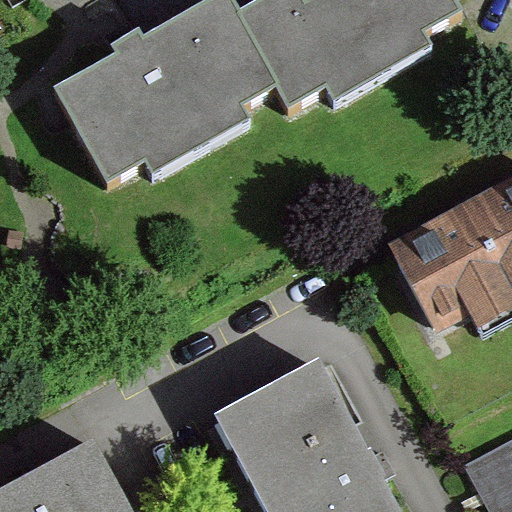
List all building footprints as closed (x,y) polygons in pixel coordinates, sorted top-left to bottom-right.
[(284,119),(456,22),(443,0),(280,0),(235,26),(272,98),(284,119)] [(103,193),(272,98),(235,26),(222,4),(137,53),(132,45),(108,59),(112,67),(51,101),(103,193)] [(429,334),(511,288),(511,194),(476,214),(473,209),(450,221),(453,227),(389,261),(429,334)] [(388,511),(375,488),(378,487),(365,462),(362,464),(313,372),(226,419),(243,449),(229,457),(259,511),(388,511)] [(482,511),(511,511),(511,441),(460,470),(482,511)] [(120,511),(88,452),(0,499),(0,511),(120,511)]
